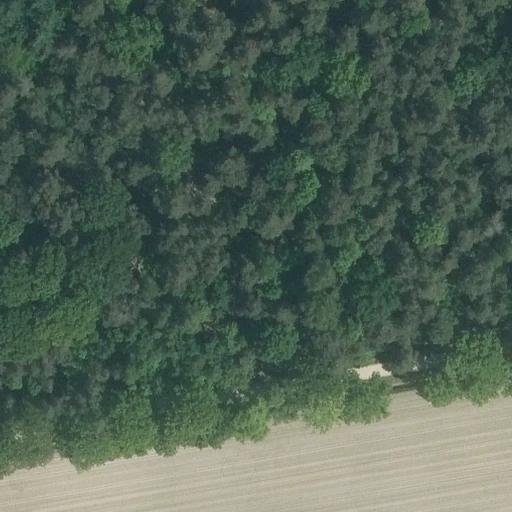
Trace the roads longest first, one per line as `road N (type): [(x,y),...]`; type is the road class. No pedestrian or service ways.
road 1 (track): [(0,435),(271,390)]
road 2 (track): [(271,390),(511,349)]
